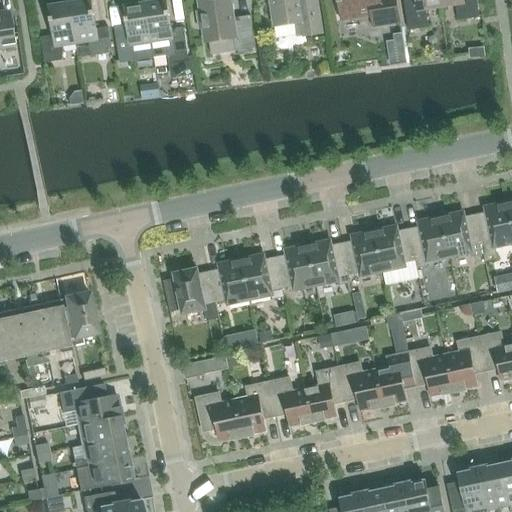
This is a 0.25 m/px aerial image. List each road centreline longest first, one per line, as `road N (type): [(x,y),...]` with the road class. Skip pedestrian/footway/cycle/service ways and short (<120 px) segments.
road 1 (residential): [(123,223),(511,138)]
road 2 (residential): [(175,496),(511,423)]
road 3 (residential): [(175,496),(123,223)]
road 4 (residential): [(0,249),(123,223)]
